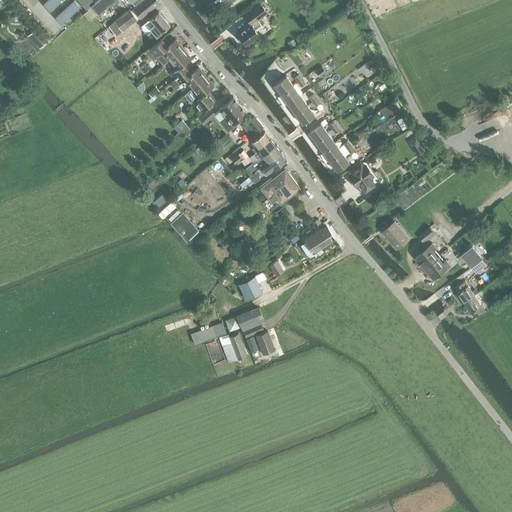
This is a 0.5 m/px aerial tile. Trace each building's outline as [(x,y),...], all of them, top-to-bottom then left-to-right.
[(46,0),(43,2),(49,9),(59,0),(46,0)] [(73,0),(55,16),(61,22),(79,7),(73,0)] [(91,6),(82,13),(89,21),(98,14),(115,0),(129,0),(130,1),(131,1),(134,5),(140,0),(97,0),(91,5),(91,6)] [(140,18),(159,2),(157,0),(143,0),(133,9),(140,18)] [(204,0),(211,8),(222,0),(204,0)] [(245,44),(259,34),(255,29),(261,24),(259,20),(257,18),(267,11),(262,3),(245,16),(251,23),(237,33),(245,44)] [(121,31),(127,27),(137,19),(130,9),(119,16),(113,21),(121,31)] [(156,36),(170,24),(158,11),(149,18),(153,23),(149,27),(156,36)] [(35,29),(29,34),(40,46),(46,41),(35,29)] [(168,60),(183,48),(175,38),(168,44),(162,37),(150,48),(163,64),(168,60)] [(175,78),(186,68),(183,64),(191,57),(183,48),(168,60),(174,68),(170,72),(175,78)] [(174,77),(169,82),(173,88),(184,80),(191,88),(206,76),(198,66),(190,73),(186,68),(175,78),(174,77)] [(280,93),(293,84),(286,75),(273,84),(280,93)] [(206,76),(191,88),(198,96),(193,100),(202,111),(215,100),(208,90),(214,85),(206,76)] [(302,78),(297,81),(300,86),(306,83),(302,78)] [(287,102),(301,92),(295,84),(293,85),(293,84),(280,93),(287,102)] [(152,96),(159,90),(156,87),(149,93),(152,96)] [(294,112),(307,103),(300,94),(302,93),(301,92),(287,102),(294,112)] [(215,113),(212,116),(218,122),(226,131),(233,125),(231,123),(246,111),(233,96),(219,108),(219,109),(214,113),(215,113)] [(316,97),(311,100),(315,106),(320,102),(316,97)] [(395,99),(386,105),(392,114),(400,108),(395,99)] [(307,103),(294,112),(302,123),(315,114),(307,103)] [(250,136),(262,127),(254,116),(242,126),(250,136)] [(402,129),(407,127),(402,117),(397,120),(402,129)] [(182,136),(190,128),(181,119),(173,127),(182,136)] [(314,140),(327,130),(320,122),(308,131),(314,140)] [(336,124),(331,127),(335,133),(340,130),(336,124)] [(323,152),(336,142),(327,130),(314,140),(323,152)] [(257,148),(270,138),(265,131),(251,141),(255,146),(252,148),(254,152),(255,153),(258,150),(257,148)] [(215,144),(212,147),(217,152),(220,150),(220,151),(232,140),(226,132),(214,143),(215,144)] [(257,158),(275,145),(270,138),(257,148),(258,150),(255,153),(254,152),(253,153),(257,158)] [(336,142),(323,152),(330,161),(342,152),(346,148),(351,145),(348,140),(339,147),(336,142)] [(257,158),(246,167),(249,172),(257,166),(261,163),(262,165),(264,164),(263,162),(266,160),(267,161),(280,151),(275,145),(257,158)] [(242,159),(248,155),(243,149),(238,153),(231,158),(235,164),(242,159)] [(261,163),(257,166),(258,168),(259,167),(265,173),(272,168),(285,158),(280,151),(267,161),(266,160),(263,162),(264,164),(262,165),(261,163)] [(342,152),(330,161),(337,170),(349,161),(344,155),(342,152)] [(248,155),(242,159),(245,163),(251,159),(248,155)] [(363,164),(361,162),(351,169),(354,174),(350,176),(355,185),(359,182),(365,191),(375,184),(372,179),(373,179),(372,177),(374,175),(365,162),(363,164)] [(280,204),(301,188),(285,168),(260,187),(272,203),(277,199),(280,204)] [(255,171),(249,176),(254,182),(260,177),(255,171)] [(181,178),(177,182),(182,188),(186,184),(181,178)] [(245,179),(239,184),(242,187),(248,183),(245,179)] [(179,191),(174,196),(177,201),(183,196),(179,191)] [(162,193),(152,202),(157,208),(167,199),(162,193)] [(178,208),(168,218),(171,221),(169,223),(185,242),(198,231),(181,212),(178,208)] [(397,248),(410,237),(396,220),(383,231),(397,248)] [(304,241),(300,244),(306,255),(311,252),(312,253),(335,239),(326,226),(304,240),(304,241)] [(424,242),(434,233),(435,232),(430,226),(419,236),(424,242)] [(444,261),(435,251),(438,248),(433,242),(415,257),(433,278),(451,264),(447,259),(444,261)] [(275,275),(283,270),(277,259),(269,264),(275,275)] [(262,291),(254,276),(238,284),(245,299),(262,291)] [(464,301),(476,293),(469,282),(468,283),(466,279),(454,287),(464,301)] [(476,293),(464,301),(474,316),(485,308),(482,304),(483,303),(476,293)] [(253,307),(236,314),(242,330),(261,322),(264,321),(258,305),(253,307)] [(194,344),(226,332),(222,322),(190,333),(194,344)] [(261,323),(242,330),(245,337),(264,330),(261,323)] [(262,354),(274,349),(267,330),(255,334),(262,354)] [(229,336),(237,359),(247,355),(239,332),(229,336)] [(228,362),(237,359),(229,336),(228,334),(219,337),(228,362)]
